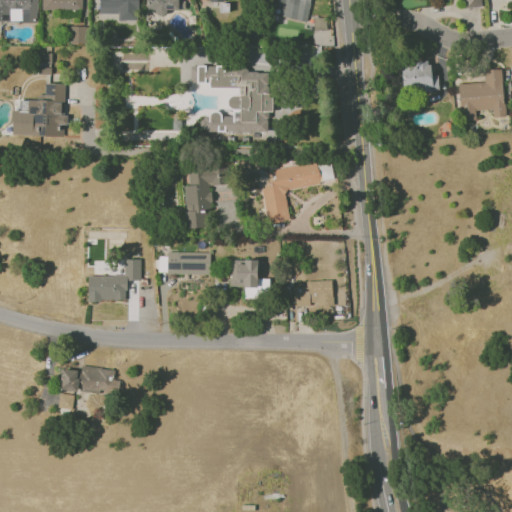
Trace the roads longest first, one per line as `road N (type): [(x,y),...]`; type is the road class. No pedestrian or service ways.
road 1 (residential): [(377,340),(109,338),(0,314)]
road 2 (secondary): [(346,0),(377,340)]
road 3 (residential): [(511,37),(457,44),(415,25),(349,21)]
